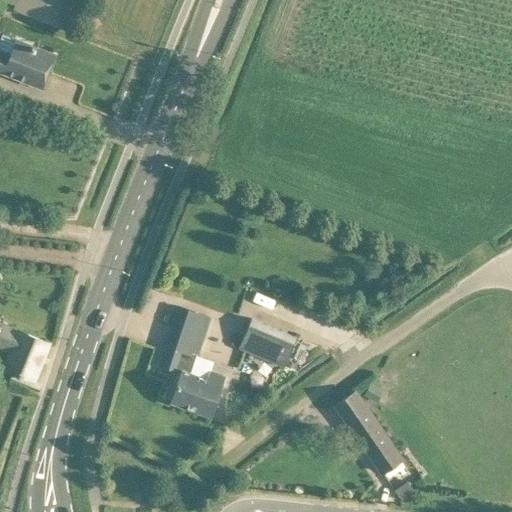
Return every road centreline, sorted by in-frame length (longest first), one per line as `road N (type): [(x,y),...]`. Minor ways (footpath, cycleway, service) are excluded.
road 1 (primary): [(48,497),(54,443),(108,273),(218,0)]
road 2 (unclassified): [(511,256),(371,350),(223,464)]
